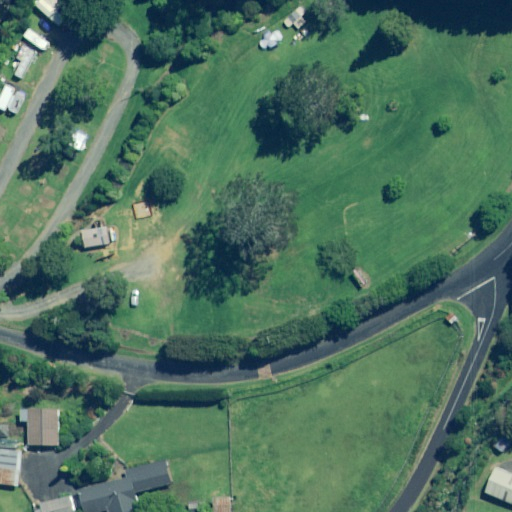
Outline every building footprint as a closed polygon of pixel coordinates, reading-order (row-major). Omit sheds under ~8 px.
[(58,2),(56,0),(34,0),(28,8),(55,29),(70,11),(58,2)] [(49,41),(18,21),(12,31),(42,51),(49,41)] [(109,69),(99,63),(92,74),(101,80),(109,69)] [(55,95),(49,107),(59,113),(66,101),(55,95)] [(85,98),(76,105),(86,117),(95,110),(85,98)] [(8,121),(0,116),(0,134),(1,135),(8,121)] [(51,160),(44,169),(54,176),(60,166),(51,160)] [(5,196),(0,203),(22,219),(27,212),(5,196)] [(109,243),(107,227),(81,231),(84,247),(109,243)] [(359,269),(351,274),(360,289),(368,284),(359,269)] [(447,318),(453,324),(459,318),(454,312),(447,318)] [(62,409),(23,409),(23,421),(31,421),(30,445),(61,445),(62,409)] [(0,483),(16,485),(20,452),(0,449),(0,483)] [(129,478),(80,489),(85,511),(100,511),(108,510),(108,511),(142,511),(137,492),(174,483),(168,459),(127,469),(129,478)] [(511,472),(500,467),(489,492),(511,502),(511,472)] [(41,509),(42,511),(74,511),(71,496),(40,503),(41,509)] [(215,497),(215,511),(233,511),(233,497),(215,497)]
